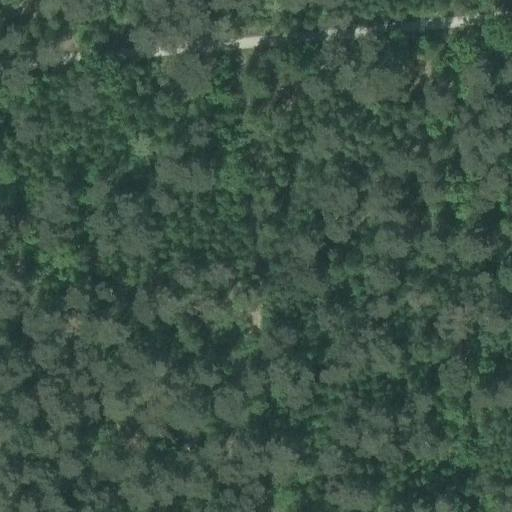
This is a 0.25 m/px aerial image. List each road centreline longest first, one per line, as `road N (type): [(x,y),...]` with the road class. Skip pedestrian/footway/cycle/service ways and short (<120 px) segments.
road 1 (track): [(236,47),(273,511)]
road 2 (track): [(440,25),(3,66)]
